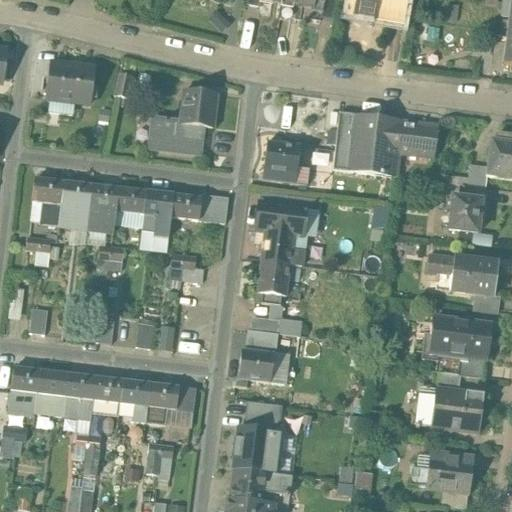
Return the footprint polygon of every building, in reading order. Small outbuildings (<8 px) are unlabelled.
[(259,0),(247,0),(246,6),(259,9),(261,1),(260,1),(259,0)] [(302,0),(281,0),(281,5),(301,8),(302,0)] [(302,0),(301,8),(321,12),(322,12),(324,0),(302,0)] [(337,0),(324,0),(322,12),(321,12),(320,18),(334,21),(337,0)] [(406,0),(349,0),(346,17),(348,18),(349,12),(387,18),(386,24),(402,26),(406,0)] [(511,2),(511,3),(503,2),(501,18),(509,19),(507,34),(511,34),(511,2)] [(511,34),(507,34),(503,65),(511,66),(511,34)] [(94,70),(50,65),(46,101),(89,106),(94,70)] [(120,74),(117,97),(128,99),(131,76),(120,74)] [(217,96),(184,92),(180,122),(180,127),(205,130),(213,131),(217,96)] [(416,125),(339,115),(337,131),(337,133),(335,146),(332,171),(396,179),(399,155),(432,160),(436,128),(431,127),(432,122),(416,120),(416,125)] [(205,130),(180,127),(180,122),(149,118),(144,152),(201,159),(205,130)] [(337,133),(329,132),(328,145),(335,146),(337,133)] [(511,139),(497,138),(496,143),(490,142),(487,169),(486,178),(486,179),(511,181),(511,139)] [(299,147),(267,143),(262,181),(295,186),(299,147)] [(487,169),(469,167),(468,180),(467,188),(485,190),(486,179),(486,178),(487,169)] [(468,180),(455,178),(454,186),(467,188),(468,180)] [(64,183),(36,180),(33,203),(45,204),(61,206),(64,184),(64,183)] [(91,187),(64,183),(64,184),(61,206),(60,216),(58,228),(86,232),(91,187)] [(119,190),(91,187),(86,232),(113,235),(116,213),(119,190)] [(146,193),(119,190),(116,213),(143,216),(146,193)] [(173,196),(146,193),(143,216),(170,219),(173,197),(173,196)] [(201,200),(173,197),(170,219),(198,223),(201,200)] [(321,202),(286,198),(285,209),(304,212),(304,213),(317,214),(320,214),(321,202)] [(481,203),(452,199),(449,231),(477,235),(481,203)] [(227,203),(201,200),(198,223),(225,226),(227,203)] [(61,206),(45,204),(44,214),(60,216),(61,206)] [(285,209),(259,206),(256,233),(263,234),(263,232),(294,236),(294,238),(301,238),(302,232),(304,213),(304,212),(285,209)] [(317,214),(304,213),(302,232),(315,234),(317,214)] [(170,219),(143,216),(142,231),(169,234),(170,219)] [(294,236),(263,232),(263,234),(259,264),(260,264),(289,268),(289,267),(301,269),(303,253),(292,252),(294,238),(294,236)] [(301,238),(294,238),(292,252),(303,253),(305,239),(301,238)] [(39,241),(27,240),(25,252),(30,252),(36,253),(37,253),(39,241)] [(51,242),(39,241),(37,253),(35,265),(48,267),(49,259),(58,260),(59,250),(50,248),(51,242)] [(112,250),(99,248),(97,270),(109,271),(112,250)] [(123,251),(112,250),(109,271),(121,273),(123,251)] [(184,258),(172,257),(169,281),(181,282),(184,258)] [(196,259),(184,258),(181,282),(202,285),(203,272),(195,271),(196,259)] [(496,266),(428,258),(426,274),(452,277),(450,292),(492,298),(496,266)] [(289,268),(260,264),(260,265),(256,295),(262,296),(262,295),(281,298),(286,298),(289,268)] [(12,290),(9,320),(20,321),(23,291),(12,290)] [(281,298),(262,295),(262,296),(260,305),(280,308),(281,298)] [(47,313),(32,311),(29,335),(44,337),(47,313)] [(278,322),(253,319),(252,333),(276,336),(278,322)] [(490,327),(434,319),(430,355),(460,359),(484,362),(486,362),(490,327)] [(101,323),(86,321),(83,343),(98,344),(101,323)] [(113,324),(101,323),(98,344),(111,346),(113,324)] [(127,327),(117,326),(115,347),(124,348),(126,332),(127,327)] [(168,352),(172,329),(160,326),(155,350),(168,352)] [(152,329),(139,327),(136,349),(149,351),(152,329)] [(137,333),(126,332),(124,348),(135,349),(137,333)] [(252,333),(247,332),(245,352),(273,355),(275,356),(278,336),(276,336),(252,333)] [(245,352),(241,351),(238,382),(235,381),(234,388),(247,390),(248,382),(270,385),(284,387),(288,357),(275,356),(273,355),(245,352)] [(484,362),(460,359),(458,378),(460,378),(482,381),(484,362)] [(41,373),(13,369),(10,392),(37,395),(38,395),(41,373)] [(68,376),(41,373),(38,395),(66,399),(68,376)] [(458,378),(434,375),(432,392),(436,393),(436,392),(458,394),(460,378),(458,378)] [(96,379),(68,376),(66,399),(63,419),(77,421),(75,437),(76,438),(76,437),(88,438),(90,422),(93,402),(96,379)] [(123,383),(96,379),(93,402),(120,405),(123,383)] [(150,386),(123,383),(120,405),(147,408),(150,386)] [(178,389),(150,386),(147,408),(167,411),(175,412),(178,389)] [(0,388),(0,402),(7,403),(9,390),(0,388)] [(194,391),(178,389),(175,412),(191,414),(194,391)] [(37,395),(10,392),(9,405),(35,408),(37,395)] [(458,394),(436,392),(436,393),(435,398),(431,429),(478,435),(482,397),(458,394)] [(435,398),(419,396),(416,426),(415,426),(415,430),(419,430),(419,427),(431,429),(435,398)] [(265,408),(243,405),(242,416),(264,419),(265,408)] [(167,411),(147,408),(145,425),(165,427),(167,411)] [(189,430),(191,414),(175,412),(167,411),(165,427),(189,430)] [(15,430),(3,428),(1,450),(12,452),(13,442),(14,442),(15,430)] [(27,431),(15,430),(14,442),(26,443),(27,431)] [(371,436),(362,434),(359,451),(369,453),(371,436)] [(88,438),(76,437),(76,438),(75,449),(87,450),(88,438)] [(100,440),(88,438),(87,450),(85,460),(84,469),(85,469),(92,470),(96,471),(100,440)] [(268,443),(239,440),(235,471),(264,474),(268,443)] [(160,447),(148,446),(147,458),(148,458),(146,476),(156,477),(159,459),(159,460),(160,447)] [(172,449),(160,447),(159,460),(159,459),(156,477),(156,480),(169,481),(172,449)] [(87,450),(75,449),(73,459),(85,460),(87,450)] [(459,458),(430,454),(428,472),(411,470),(408,489),(442,493),(467,496),(468,496),(472,466),(459,464),(459,458)] [(85,469),(84,476),(91,478),(92,470),(85,469)] [(93,495),(96,471),(92,470),(91,478),(84,476),(82,489),(81,494),(93,495)] [(264,474),(235,471),(234,471),(230,501),(227,501),(226,511),(268,511),(269,508),(269,506),(261,505),(262,493),(282,496),(282,497),(287,498),(287,496),(290,496),(292,478),(264,474)] [(82,489),(70,488),(67,511),(79,511),(81,494),(82,489)] [(29,511),(32,491),(21,490),(18,511),(22,511),(29,511)] [(282,496),(262,493),(261,505),(269,506),(269,508),(293,511),(294,502),(289,502),(290,496),(287,496),(287,498),(282,497),(282,496)] [(467,496),(442,493),(440,508),(465,511),(467,496)] [(91,511),(93,495),(81,494),(79,511),(91,511)]
